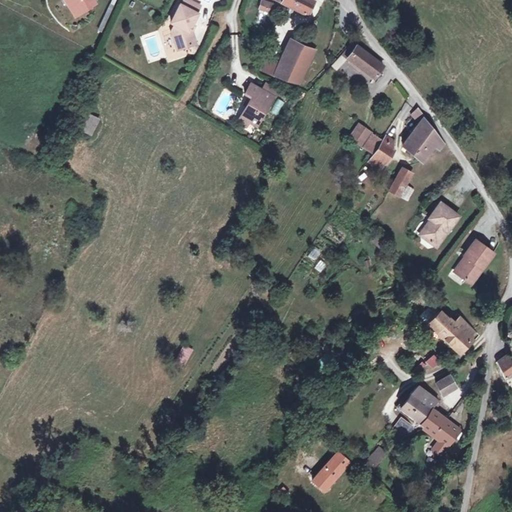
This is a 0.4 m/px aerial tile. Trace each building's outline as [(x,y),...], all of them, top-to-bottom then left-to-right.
[(67,0),(68,1),(69,0),(74,0),(82,12),(98,1),(97,0),(67,0)] [(82,12),(74,0),(69,0),(68,1),(78,15),(82,12)] [(199,6),(185,0),(182,0),(180,5),(195,13),(199,6)] [(275,6),(262,0),(259,8),(271,14),(275,6)] [(273,0),(307,17),(315,2),(311,0),(273,0)] [(179,7),(177,6),(169,24),(172,27),(170,32),(177,51),(194,44),(191,34),(187,32),(196,14),(195,13),(180,5),(179,5),(179,7)] [(316,51),(291,40),(280,63),(274,75),(300,85),(316,51)] [(382,66),(354,41),(343,54),(349,59),(373,79),(382,66)] [(349,59),(343,54),(333,64),(339,70),(349,59)] [(280,63),(266,57),(260,69),(274,75),(280,63)] [(277,88),(266,83),(262,91),(273,96),(277,88)] [(262,91),(250,85),(245,94),(251,98),(242,116),(249,120),(258,124),(273,96),(262,91)] [(275,115),(284,102),(278,99),(270,111),(275,115)] [(425,115),(418,106),(411,114),(419,125),(403,146),(423,162),(434,146),(441,150),(446,144),(425,118),(425,115)] [(81,132),(92,137),(100,119),(89,114),(81,132)] [(249,120),(242,116),(238,123),(245,127),(249,120)] [(368,130),(356,124),(348,138),(360,144),(368,130)] [(381,140),(371,132),(361,147),(372,154),(381,140)] [(395,142),(385,135),(381,140),(372,154),(370,158),(383,167),(396,149),(393,147),(395,142)] [(412,172),(401,166),(390,189),(401,195),(406,184),(412,172)] [(413,187),(406,184),(401,195),(407,198),(413,187)] [(460,215),(441,202),(430,217),(432,218),(434,220),(423,236),(437,246),(460,215)] [(434,220),(432,218),(421,234),(423,236),(434,220)] [(494,253),(476,239),(465,255),(466,256),(469,258),(458,272),(472,283),(494,253)] [(469,258),(466,256),(455,270),(458,272),(469,258)] [(453,322),(439,312),(429,324),(460,352),(472,339),(469,337),(453,322)] [(475,331),(460,315),(453,322),(469,337),(475,331)] [(185,365),(193,349),(183,345),(175,361),(185,365)] [(511,376),(511,360),(509,354),(497,360),(507,379),(511,376)] [(433,366),(424,357),(418,361),(427,373),(433,366)] [(456,389),(450,376),(436,382),(442,396),(456,389)] [(402,409),(420,423),(431,407),(433,408),(439,400),(419,385),(413,390),(408,398),(402,409)] [(408,398),(404,396),(396,410),(420,427),(420,423),(402,409),(408,398)] [(431,407),(420,423),(433,432),(432,434),(440,440),(435,448),(444,454),(449,446),(461,428),(433,408),(431,407)] [(419,429),(404,418),(397,428),(406,434),(419,434),(419,429)] [(385,454),(378,448),(372,457),(369,455),(362,463),(373,471),(385,454)] [(349,463),(337,451),(317,474),(329,485),(349,463)] [(329,485),(317,474),(311,480),(323,492),(329,485)]
